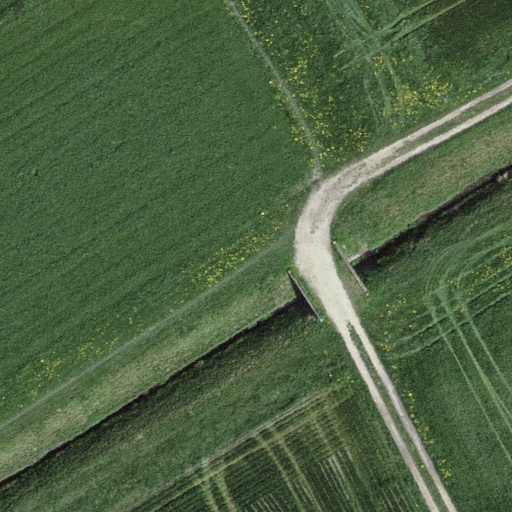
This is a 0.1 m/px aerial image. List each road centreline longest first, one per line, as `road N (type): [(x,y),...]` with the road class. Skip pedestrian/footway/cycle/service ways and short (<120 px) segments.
road 1 (track): [(332,190),(310,223),(310,247),(445,511)]
road 2 (track): [(511,88),(332,190)]
